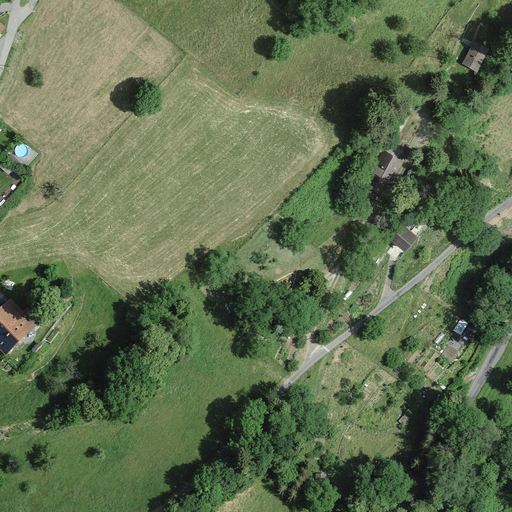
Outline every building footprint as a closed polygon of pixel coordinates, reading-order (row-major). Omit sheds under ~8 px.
[(483,18),(472,11),(465,22),(477,29),(483,18)] [(463,62),(479,70),(488,53),(472,44),(463,62)] [(380,146),(364,172),(387,186),(403,160),(380,146)] [(407,250),(419,234),(403,222),(391,238),(407,250)] [(11,298),(0,308),(0,349),(7,356),(43,321),(29,306),(24,311),(11,298)]
